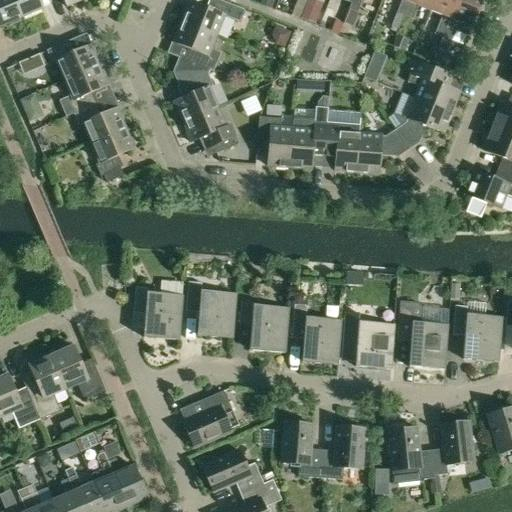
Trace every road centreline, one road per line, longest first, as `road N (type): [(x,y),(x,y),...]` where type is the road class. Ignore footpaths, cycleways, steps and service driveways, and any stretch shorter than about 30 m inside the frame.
road 1 (residential): [(142,40),(134,75),(182,183),(439,203),(511,13)]
road 2 (residential): [(145,382),(206,365),(461,398),(511,384)]
road 3 (residential): [(145,382),(107,299),(0,344)]
road 4 (residential): [(0,58),(116,14),(142,40)]
road 5 (residential): [(197,509),(145,382)]
